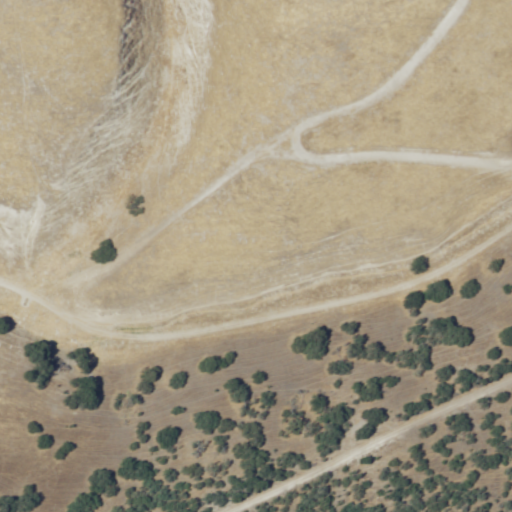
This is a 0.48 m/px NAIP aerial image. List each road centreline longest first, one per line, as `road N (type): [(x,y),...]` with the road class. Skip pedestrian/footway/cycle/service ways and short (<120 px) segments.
road 1 (track): [(511,239),(277,323),(124,323),(0,301)]
road 2 (track): [(455,0),(350,122),(345,170),(361,186),(511,165)]
road 3 (track): [(511,388),(238,511)]
